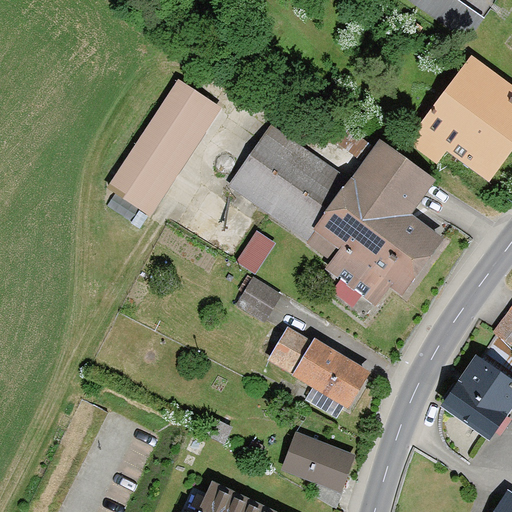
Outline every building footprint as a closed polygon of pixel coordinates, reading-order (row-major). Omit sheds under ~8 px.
[(511,70),(483,50),(427,128),(499,180),(511,162),(511,70)] [(232,104),(190,75),(115,183),(158,213),(232,104)] [(281,120),(233,183),(405,313),(465,235),(432,210),(455,180),(392,132),(358,178),(281,120)] [(259,226),(239,257),(258,269),(278,238),(259,226)] [(259,275),(240,303),(270,323),(289,294),(259,275)] [(511,314),(501,330),(511,338),(511,314)] [(294,320),(273,355),(360,405),(381,369),(294,320)] [(511,363),(491,349),(453,402),(511,442),(511,363)] [(313,384),(307,395),(339,413),(346,402),(313,384)] [(299,429),(285,467),(350,492),(364,454),(299,429)] [(261,511),(196,482),(182,511),(261,511)] [(511,511),(511,492),(498,511),(511,511)]
